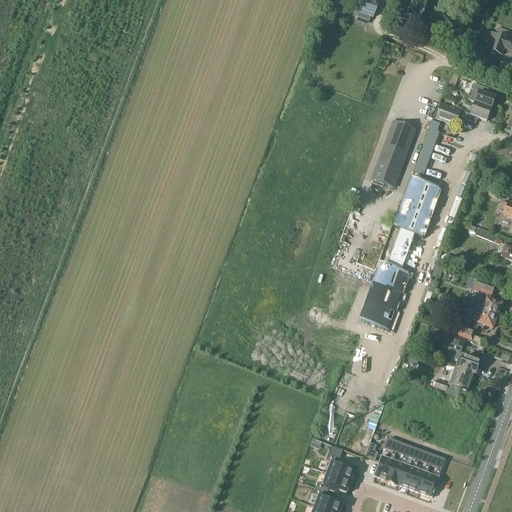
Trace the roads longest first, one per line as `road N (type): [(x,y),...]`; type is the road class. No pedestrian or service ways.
road 1 (track): [(55,511),(246,0)]
road 2 (residential): [(511,86),(436,61),(423,70),(406,116)]
road 3 (secondary): [(470,511),(511,396)]
